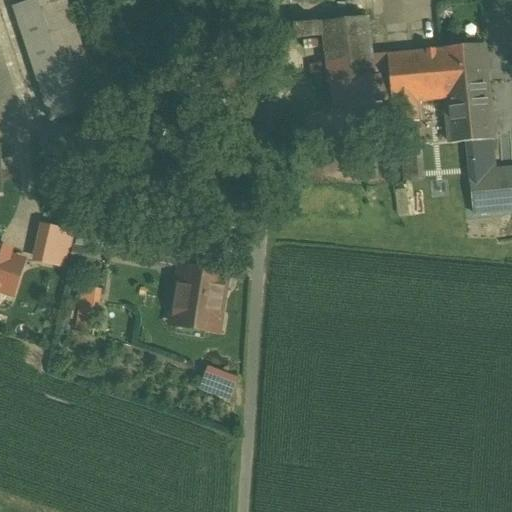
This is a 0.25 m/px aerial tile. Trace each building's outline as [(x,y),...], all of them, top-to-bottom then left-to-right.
[(25,0),(27,3),(13,8),(51,123),(100,107),(64,0),(25,0)] [(365,19),(324,23),(325,37),(330,84),(371,81),(369,58),(365,19)] [(324,23),(292,26),(294,40),(325,37),(324,23)] [(484,46),(440,50),(440,51),(445,101),(449,145),(467,144),(470,176),(474,175),(471,143),(489,142),(493,142),(484,46)] [(440,51),(387,56),(389,80),(391,101),(392,106),(393,106),(395,125),(419,123),(417,104),(445,101),(440,51)] [(387,56),(369,58),(371,81),(389,80),(387,56)] [(371,81),(330,84),(333,107),(391,101),(389,80),(371,81)] [(72,121),(37,132),(45,157),(80,145),(72,121)] [(489,142),(471,143),(474,175),(470,176),(473,215),(511,211),(511,171),(492,174),(489,142)] [(417,155),(401,156),(404,182),(420,180),(417,155)] [(381,158),(365,160),(366,179),(382,178),(381,158)] [(44,223),(35,262),(68,270),(78,231),(44,223)] [(187,234),(154,228),(150,250),(158,251),(156,263),(182,267),(187,234)] [(20,247),(0,243),(0,294),(25,298),(32,259),(19,257),(20,247)] [(225,276),(194,271),(188,307),(176,305),(172,327),(212,333),(215,313),(219,314),(225,276)] [(77,327),(96,331),(104,290),(85,287),(77,327)] [(211,368),(204,393),(238,403),(245,378),(211,368)]
